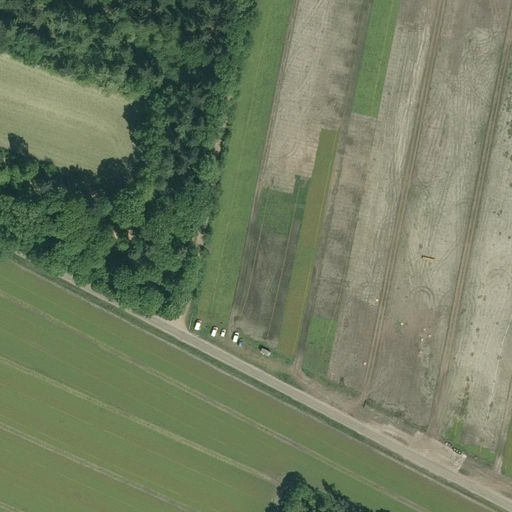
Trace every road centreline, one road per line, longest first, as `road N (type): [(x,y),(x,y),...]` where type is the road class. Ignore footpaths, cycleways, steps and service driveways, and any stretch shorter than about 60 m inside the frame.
road 1 (unclassified): [(511,507),(0,240)]
road 2 (track): [(172,330),(190,289),(246,0)]
